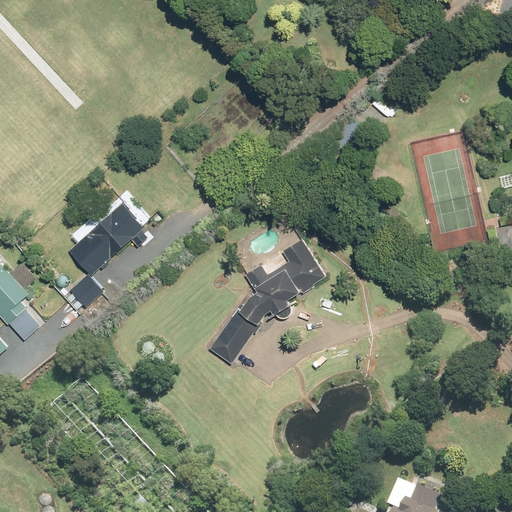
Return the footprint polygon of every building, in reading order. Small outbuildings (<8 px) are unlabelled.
[(123,199),(70,251),(94,275),(129,240),(137,248),(147,238),(140,231),(148,224),(123,199)] [(237,306),(209,350),(231,364),(256,327),(259,329),(268,317),(273,313),(274,315),(271,318),(273,321),(278,317),(284,319),(289,319),(294,314),(293,307),(296,303),(295,301),(291,304),(290,303),(323,276),(300,239),(281,252),(287,261),(267,275),(259,262),(244,273),(256,295),(251,298),(243,310),(237,306)] [(0,257),(0,314),(21,337),(38,321),(22,303),(33,293),(0,257)] [(88,275),(70,291),(86,308),(104,291),(88,275)] [(0,335),(0,354),(10,347),(0,335)] [(53,405),(44,413),(116,489),(125,481),(53,405)] [(438,511),(437,511),(443,493),(415,483),(408,502),(404,500),(399,511),(438,511)]
